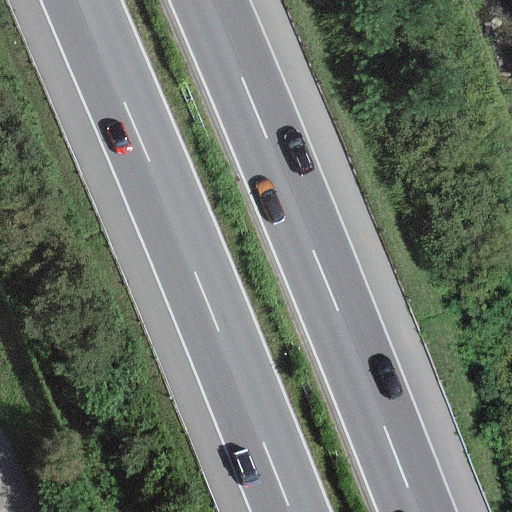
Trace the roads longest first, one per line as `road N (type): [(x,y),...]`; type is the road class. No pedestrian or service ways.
road 1 (motorway): [(411,511),(204,0)]
road 2 (motorway): [(75,0),(281,511)]
